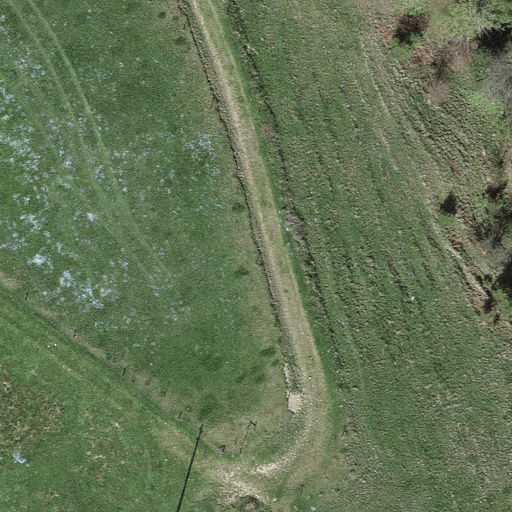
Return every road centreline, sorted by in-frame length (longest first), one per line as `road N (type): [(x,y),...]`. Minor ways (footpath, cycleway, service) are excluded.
road 1 (track): [(251,479),(307,449),(316,408),(201,0)]
road 2 (track): [(0,311),(251,479)]
